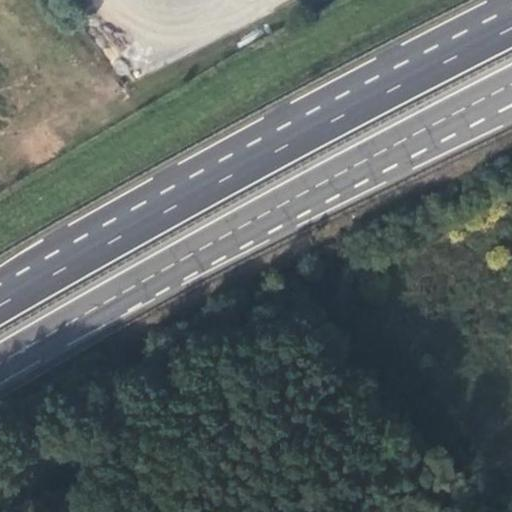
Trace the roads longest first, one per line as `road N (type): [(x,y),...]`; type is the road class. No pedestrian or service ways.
road 1 (trunk): [(509,0),(295,109),(81,251)]
road 2 (trunk): [(511,27),(81,251)]
road 3 (trunk): [(115,295),(511,82)]
road 4 (trunk): [(115,295),(255,240),(511,115)]
road 5 (trunk): [(0,363),(115,295)]
